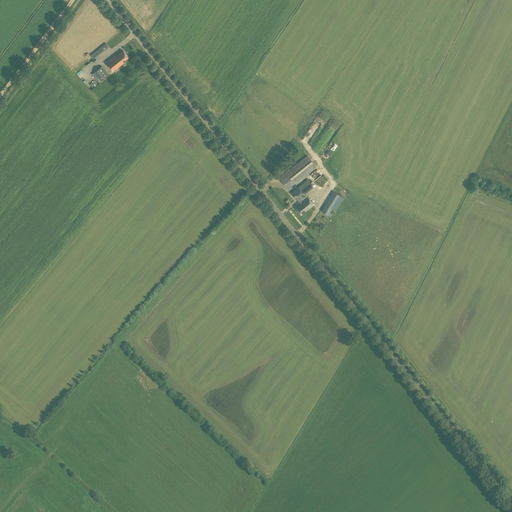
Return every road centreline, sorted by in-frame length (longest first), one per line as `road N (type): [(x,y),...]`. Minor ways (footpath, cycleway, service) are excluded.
road 1 (unclassified): [(511,506),(106,0)]
road 2 (track): [(0,99),(76,0)]
